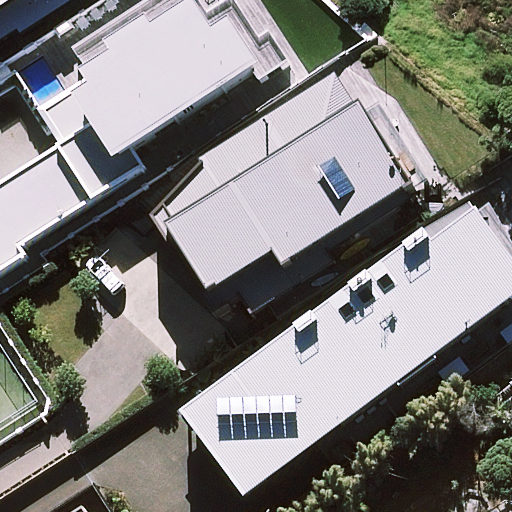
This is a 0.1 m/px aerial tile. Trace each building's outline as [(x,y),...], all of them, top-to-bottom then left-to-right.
[(0,0),(0,63),(103,0),(0,0)] [(218,25),(201,0),(177,0),(88,59),(105,84),(51,119),(74,154),(0,203),(0,291),(36,268),(31,259),(153,178),(146,167),(267,86),(270,90),(298,72),(278,43),(270,49),(243,9),(218,25)] [(420,187),(347,72),(232,144),(165,220),(223,313),(250,296),(262,313),(341,263),(329,245),(420,187)] [(511,176),(493,198),(511,215),(511,176)] [(253,511),(511,320),(511,239),(480,197),(416,244),(181,418),(250,511),(253,511)]
